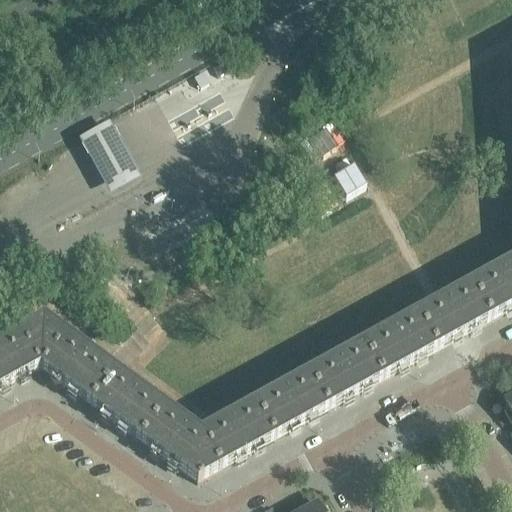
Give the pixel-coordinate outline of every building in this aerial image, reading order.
[(223,65),(212,71),(217,79),(227,74),(223,65)] [(202,76),(194,81),(199,92),(208,87),(202,76)] [(110,124),(79,140),(110,199),(141,182),(110,124)] [(490,325),(511,312),(511,265),(470,288),(490,325)] [(470,288),(431,309),(416,318),(436,354),(490,325),(470,288)] [(416,318),(362,347),(382,384),(436,354),(416,318)] [(44,322),(0,345),(0,393),(40,371),(44,322)] [(114,373),(44,322),(40,371),(89,407),(114,373)] [(362,347),(308,377),(328,414),(382,384),(362,347)] [(89,407),(140,445),(165,411),(114,373),(89,407)] [(308,377),(254,407),(274,443),(328,414),(308,377)] [(511,398),(503,403),(511,419),(511,398)] [(254,407),(200,436),(220,473),(274,443),(254,407)] [(200,436),(165,411),(140,445),(197,486),(220,473),(200,436)]
